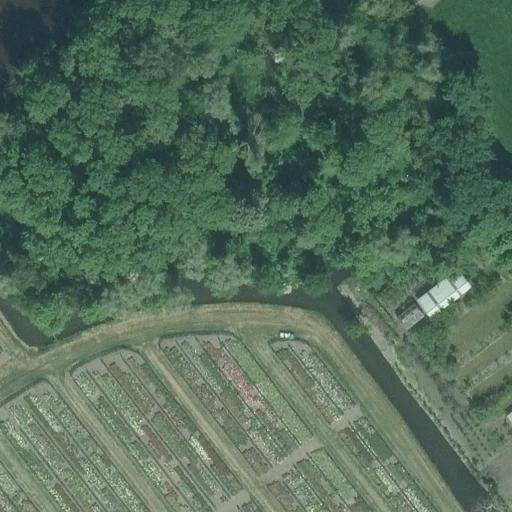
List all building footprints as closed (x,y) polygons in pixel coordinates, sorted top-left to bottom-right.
[(383,133),(361,152),(372,164),(393,145),(383,133)] [(396,146),(374,165),(379,171),(401,152),(396,146)] [(385,177),(395,189),(418,169),(408,157),(385,177)] [(351,167),(339,177),(349,189),(361,179),(351,167)] [(407,292),(406,290),(422,275),(413,265),(394,281),(393,279),(380,290),(393,304),(407,292)] [(416,299),(431,318),(471,287),(456,267),(416,299)] [(406,330),(424,315),(414,303),(396,317),(406,330)]
